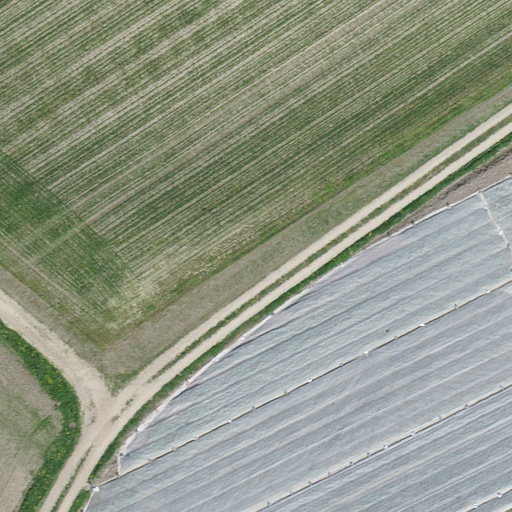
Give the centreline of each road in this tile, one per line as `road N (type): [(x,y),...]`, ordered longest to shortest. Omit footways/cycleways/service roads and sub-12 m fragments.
road 1 (track): [(511,117),(120,398),(56,511)]
road 2 (track): [(0,298),(120,398)]
